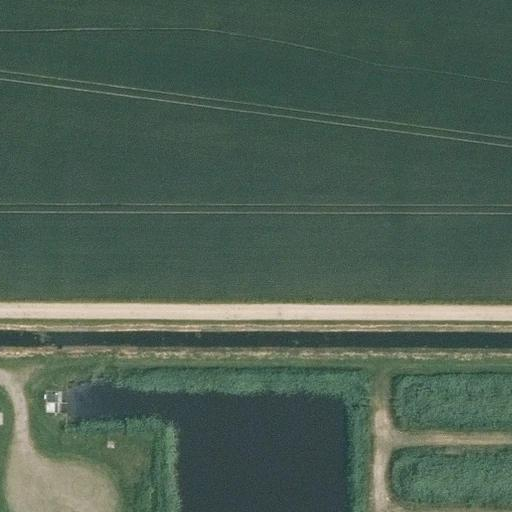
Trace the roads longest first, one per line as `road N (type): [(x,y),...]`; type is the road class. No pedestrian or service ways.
road 1 (track): [(0,374),(99,361),(511,362)]
road 2 (track): [(511,316),(0,315)]
road 3 (track): [(0,381),(11,386),(24,457),(80,511)]
road 4 (track): [(383,362),(380,511)]
road 5 (track): [(381,439),(511,441)]
